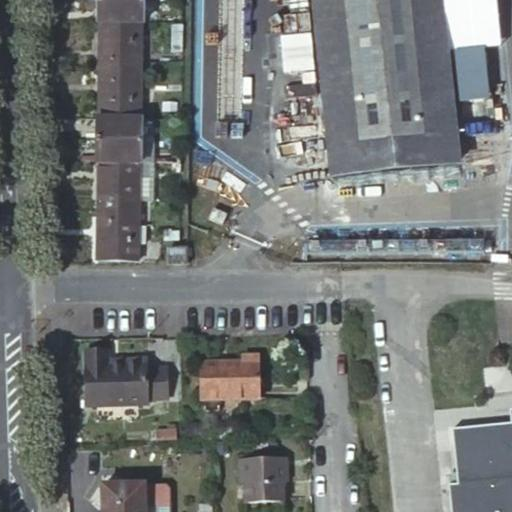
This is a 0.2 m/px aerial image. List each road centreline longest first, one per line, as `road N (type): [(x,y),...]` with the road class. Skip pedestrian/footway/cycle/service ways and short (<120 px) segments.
road 1 (unknown): [(511,187),(481,204),(283,206),(105,280)]
road 2 (residential): [(13,280),(322,279)]
road 3 (secondary): [(13,280),(7,0)]
road 4 (residential): [(328,511),(322,279)]
road 5 (secondary): [(18,443),(13,280)]
